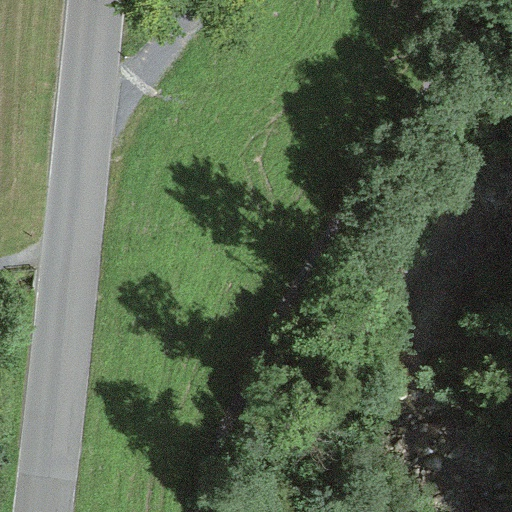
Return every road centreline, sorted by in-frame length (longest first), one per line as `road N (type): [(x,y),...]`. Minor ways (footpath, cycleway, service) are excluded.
road 1 (tertiary): [(40,511),(83,146)]
road 2 (unclassified): [(83,146),(208,0)]
road 3 (tertiary): [(83,146),(95,0)]
